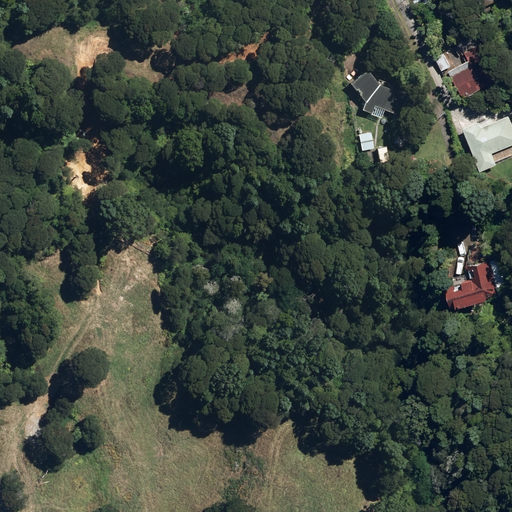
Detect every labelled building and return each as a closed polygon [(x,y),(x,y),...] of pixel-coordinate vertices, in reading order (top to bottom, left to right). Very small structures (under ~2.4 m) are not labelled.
[(479,0),(484,9),(501,0),(479,0)] [(450,71),(464,98),(501,80),(483,44),(466,53),(469,59),(465,60),(466,63),(450,71)] [(361,110),(380,118),(384,110),(393,114),(406,113),(405,92),(397,92),(399,88),(380,80),(378,85),(365,70),(349,84),(364,103),(361,110)] [(465,129),(481,172),(498,166),(493,154),(511,146),(511,123),(510,117),(482,127),(480,123),(465,129)] [(359,136),(362,150),(373,147),(370,134),(359,136)] [(455,298),(458,309),(488,302),(487,298),(498,295),(490,261),(469,266),(472,280),(463,282),(464,290),(458,291),(456,283),(446,285),(450,300),(455,298)]
